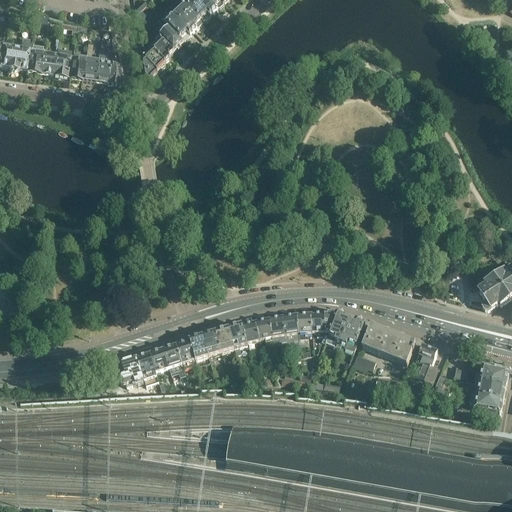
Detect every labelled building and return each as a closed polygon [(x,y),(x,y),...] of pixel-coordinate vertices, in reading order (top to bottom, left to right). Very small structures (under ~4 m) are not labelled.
[(184,3),(186,6),(205,25),(215,15),(200,0),(182,0),(181,1),(184,3)] [(200,0),(215,15),(224,5),(219,0),(200,0)] [(147,8),(148,7),(144,3),(136,11),(137,18),(138,17),(147,8)] [(179,13),(176,15),(195,34),(198,31),(205,25),(186,6),(184,3),(176,10),(179,13)] [(147,8),(138,17),(143,22),(152,14),(147,8)] [(163,23),(165,26),(166,28),(181,43),(182,42),(184,44),(195,34),(176,15),(176,16),(173,13),(163,23)] [(49,22),(38,19),(36,27),(47,30),(49,22)] [(156,36),(158,38),(160,40),(174,55),(184,44),(182,42),(181,43),(166,28),(156,36)] [(111,68),(108,88),(120,90),(123,88),(123,87),(114,34),(112,34),(111,68)] [(151,49),(152,50),(153,51),(166,65),(170,61),(170,58),(174,55),(160,40),(158,38),(149,47),(151,49)] [(3,50),(0,66),(0,70),(8,72),(7,73),(9,73),(9,74),(11,77),(14,77),(16,74),(18,74),(18,73),(26,75),(26,76),(30,55),(30,51),(31,50),(31,46),(28,45),(29,41),(21,39),(19,49),(5,47),(4,50),(3,50)] [(57,59),(53,80),(67,82),(68,79),(69,79),(72,61),(63,60),(64,57),(63,54),(65,45),(60,44),(57,56),(57,59)] [(30,55),(26,76),(40,78),(44,57),(45,48),(33,46),(32,51),(30,51),(30,55)] [(86,64),(83,84),(96,86),(99,66),(100,60),(99,60),(92,58),(94,47),(89,47),(87,58),(86,64)] [(143,56),(144,60),(147,81),(148,81),(150,83),(153,84),(159,78),(158,75),(166,68),(166,65),(153,51),(152,50),(151,49),(150,50),(143,56)] [(44,57),(40,78),(53,80),(57,59),(57,56),(44,54),(44,57)] [(70,79),(70,82),(82,84),(83,83),(83,84),(86,64),(87,58),(73,56),(72,62),(70,79)] [(99,66),(96,86),(107,87),(107,88),(108,88),(111,68),(99,66)] [(505,274),(496,280),(511,301),(511,300),(511,272),(506,276),(505,274)] [(486,304),(483,306),(483,309),(486,313),(488,314),(492,312),(500,307),(501,309),(511,301),(496,280),(486,287),(487,289),(480,294),(486,304)] [(337,318),(326,346),(334,349),(334,351),(339,353),(351,323),(346,322),(345,318),(340,316),(336,317),(337,318)] [(311,317),(298,318),(299,337),(300,337),(300,343),(308,342),(308,336),(312,336),(311,317)] [(324,317),(311,317),(312,336),(317,336),(317,340),(324,339),(326,335),(325,317),(324,317)] [(336,318),(325,317),(326,335),(324,339),(322,345),(326,346),(337,318),(336,317),(336,318)] [(297,318),(283,320),(286,339),(287,343),(288,350),(290,361),(301,359),(300,337),(299,337),(298,318),(297,318)] [(283,320),(269,323),(273,341),(286,339),(283,320)] [(269,323),(256,326),(260,344),(273,341),(269,323)] [(356,325),(351,323),(339,353),(344,355),(346,352),(355,356),(357,350),(366,327),(357,323),(356,325)] [(256,326),(242,329),(248,347),(260,344),(256,326)] [(242,328),(228,332),(235,353),(235,352),(237,358),(242,357),(240,351),(248,349),(248,347),(242,329),(242,328)] [(372,329),(362,351),(377,357),(386,335),(372,329)] [(228,332),(216,336),(222,356),(235,353),(228,332)] [(386,335),(377,357),(392,363),(401,340),(386,335)] [(216,336),(202,340),(209,360),(222,356),(216,336)] [(202,340),(190,343),(196,364),(197,364),(209,360),(202,340)] [(401,340),(392,363),(407,369),(413,354),(414,354),(415,351),(414,350),(416,346),(401,340)] [(190,344),(176,348),(183,368),(184,372),(198,368),(197,364),(196,364),(190,343),(190,344)] [(176,348),(163,353),(169,372),(170,372),(171,377),(179,374),(181,380),(186,378),(184,372),(183,368),(176,348)] [(421,367),(415,382),(431,388),(433,389),(436,382),(435,381),(439,372),(433,369),(438,355),(424,349),(420,360),(419,360),(417,365),(421,367)] [(163,353),(150,357),(156,376),(169,372),(163,353)] [(150,357),(137,361),(144,380),(156,376),(150,357)] [(358,357),(353,369),(372,377),(376,365),(358,357)] [(118,381),(119,384),(119,383),(120,386),(125,389),(126,388),(127,389),(136,387),(145,384),(144,380),(137,361),(119,367),(119,369),(115,370),(118,378),(122,376),(122,377),(121,378),(118,381)] [(476,385),(506,391),(509,376),(508,375),(483,370),(483,371),(479,371),(478,371),(478,372),(475,383),(476,385)] [(469,373),(456,371),(454,381),(467,383),(469,373)] [(270,381),(271,387),(282,387),(280,374),(272,376),(273,380),(270,381)] [(440,378),(436,390),(442,392),(447,381),(440,378)] [(410,381),(408,385),(429,393),(431,388),(415,382),(413,380),(410,381)] [(370,396),(375,397),(375,398),(409,404),(411,390),(397,387),(398,384),(378,381),(378,384),(377,384),(377,385),(372,384),(370,396)] [(506,391),(476,385),(477,386),(479,387),(477,399),(504,404),(506,391)] [(436,390),(434,395),(431,408),(440,410),(444,398),(446,398),(447,393),(436,390)] [(477,399),(474,413),(501,417),(504,404),(477,399)] [(445,511),(511,511),(511,468),(414,452),(362,442),(317,436),(288,433),(258,431),(233,430),(226,473),(259,479),(292,484),(331,492),(381,501),(432,510),(445,511)]
